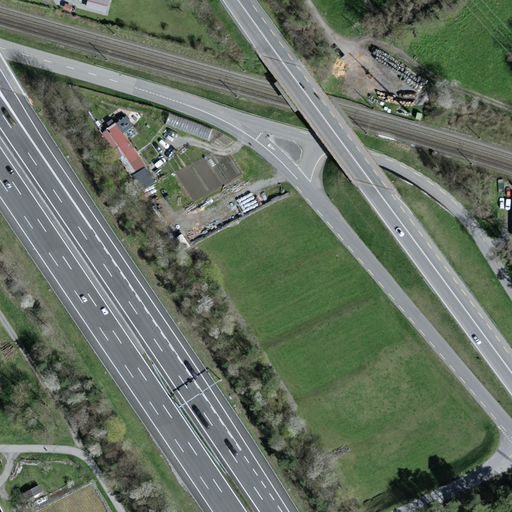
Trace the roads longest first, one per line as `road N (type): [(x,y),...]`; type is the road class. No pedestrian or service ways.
road 1 (primary): [(238,0),(511,374)]
road 2 (motorway): [(0,172),(229,511)]
road 3 (motorway): [(194,398),(0,77)]
road 4 (motorway): [(194,398),(0,109)]
road 5 (unclassified): [(300,182),(511,429)]
road 6 (unclassified): [(511,292),(454,206),(386,163),(318,140)]
road 7 (unclassified): [(230,116),(0,44)]
road 8 (track): [(511,109),(439,80),(389,46),(334,34)]
road 9 (track): [(0,317),(82,454)]
road 10 (unclassified): [(0,447),(82,454),(122,511)]
road 11 (motorway): [(271,511),(194,398)]
